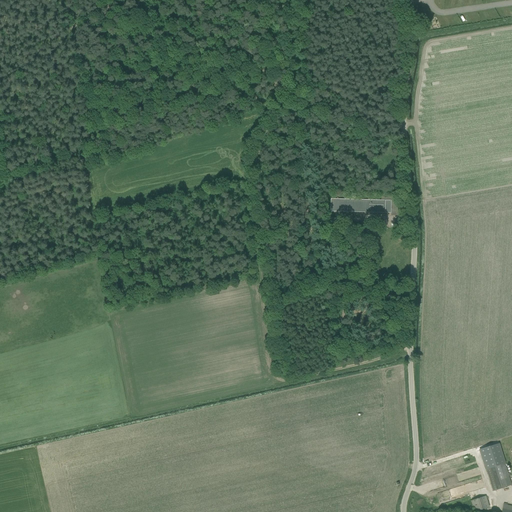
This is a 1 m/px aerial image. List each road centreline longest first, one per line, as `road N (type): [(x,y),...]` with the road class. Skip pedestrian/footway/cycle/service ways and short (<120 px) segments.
road 1 (unclassified): [(403,511),(416,457),(405,0)]
road 2 (track): [(409,350),(290,380),(273,376),(240,171),(278,85),(277,65)]
